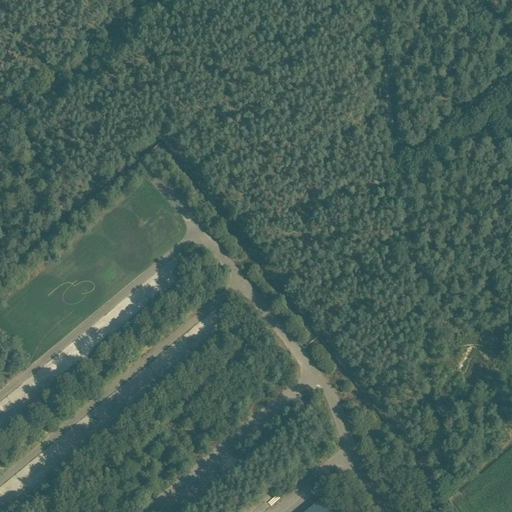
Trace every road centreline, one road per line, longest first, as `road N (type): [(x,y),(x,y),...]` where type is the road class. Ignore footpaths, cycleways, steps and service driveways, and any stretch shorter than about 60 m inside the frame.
road 1 (track): [(371,0),(446,489),(511,435)]
road 2 (track): [(161,0),(0,126)]
